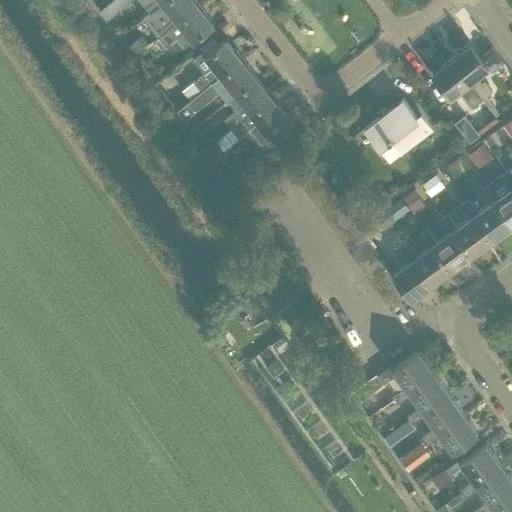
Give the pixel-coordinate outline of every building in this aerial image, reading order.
[(111,0),(100,9),(100,10),(107,20),(108,19),(131,0),(141,0),(151,11),(162,2),(163,3),(166,0),(111,0)] [(151,11),(144,17),(158,35),(159,36),(198,5),(194,0),(166,0),(163,3),(162,2),(151,11)] [(214,24),(198,5),(159,36),(154,40),(161,48),(165,45),(166,46),(177,37),(185,47),(193,40),(214,24)] [(142,34),(128,46),(135,55),(150,44),(142,34)] [(194,81),(184,88),(192,97),(201,90),(202,90),(241,59),(226,40),(206,55),(203,51),(193,58),(205,73),(194,81)] [(472,44),(453,59),(483,98),(492,91),(485,81),(482,83),(477,77),(490,67),(472,44)] [(220,91),(228,100),(256,77),(241,59),(202,90),(209,99),(220,91)] [(433,75),(449,95),(448,96),(454,104),(455,103),(463,113),(483,98),(453,59),(433,75)] [(225,119),(232,127),(232,128),(271,96),(256,77),(228,100),(235,109),(224,118),(225,119)] [(287,115),(271,96),(232,128),(239,137),(250,129),(260,141),(263,142),(266,143),(269,143),(271,142),(284,133),(277,123),(287,115)] [(376,142),(373,144),(386,162),(432,128),(421,113),(418,116),(404,98),(365,127),(376,142)] [(189,101),(179,109),(186,118),(196,109),(189,101)] [(465,114),(455,121),(470,141),(480,133),(465,114)] [(491,135),(485,140),(491,148),(497,143),(491,135)] [(485,143),(470,154),(477,164),(492,153),(485,143)] [(290,167),(296,176),(314,163),(308,154),(290,167)] [(314,163),(296,176),(304,186),(321,173),(314,163)] [(502,173),(489,182),(499,196),(496,199),(511,221),(511,171),(509,168),(502,173)] [(328,182),(321,173),(304,186),(310,195),(328,182)] [(437,175),(424,184),(432,196),(445,186),(437,175)] [(335,192),(328,182),(310,195),(317,204),(335,192)] [(478,211),(475,213),(494,238),(511,225),(511,221),(496,199),(499,196),(489,182),(481,188),(491,202),(478,211)] [(415,190),(404,198),(415,213),(426,205),(415,190)] [(335,192),(317,204),(324,214),(342,201),(335,192)] [(473,253),(494,238),(475,213),(478,211),(468,197),(461,203),(471,217),(457,226),(455,228),(473,253)] [(324,214),(330,223),(348,210),(342,201),(324,214)] [(390,209),(383,213),(387,218),(390,223),(397,218),(390,209)] [(348,210),(330,223),(337,232),(355,219),(348,210)] [(450,232),(438,241),(435,243),(453,268),(473,253),(455,228),(457,226),(448,212),(440,217),(450,232)] [(337,232),(344,242),(362,229),(355,219),(337,232)] [(430,246),(417,256),(414,258),(432,282),(453,268),(435,243),(438,241),(428,227),(420,232),(430,246)] [(368,237),(365,234),(362,229),(344,242),(350,250),(368,237)] [(375,247),(368,237),(350,250),(357,259),(375,247)] [(394,273),(395,275),(401,284),(409,294),(411,297),(432,282),(414,258),(417,256),(407,242),(400,247),(410,262),(394,273)] [(357,259),(363,269),(381,256),(375,247),(357,259)] [(363,269),(370,278),(388,265),(381,256),(363,269)] [(388,265),(370,278),(377,288),(395,275),(394,273),(388,265)] [(383,297),(401,284),(395,275),(377,288),(383,297)] [(391,307),(409,294),(401,284),(383,297),(391,307)] [(383,382),(397,372),(406,385),(409,389),(433,371),(418,350),(394,367),(392,364),(378,375),(377,373),(351,392),(358,403),(385,384),(383,382)] [(277,357),(266,365),(274,376),(285,368),(277,357)] [(448,391),(433,371),(409,389),(406,385),(393,395),(398,402),(412,393),(421,406),(424,409),(448,391)] [(426,413),(436,426),(439,430),(463,412),(448,391),(424,409),(421,406),(408,415),(413,423),(426,413)] [(463,412),(439,430),(436,426),(423,436),(428,443),(441,434),(453,450),(478,432),(463,412)] [(392,429),(383,436),(389,445),(399,438),(392,429)] [(465,466),(474,478),(477,482),(502,465),(486,443),(462,460),(460,457),(446,468),(451,475),(465,466)] [(409,451),(400,457),(408,469),(418,462),(409,451)] [(511,478),(502,465),(477,482),(474,478),(461,488),(467,496),(480,487),(489,500),(492,503),(511,488),(511,478)] [(445,467),(431,477),(439,488),(453,478),(451,475),(446,468),(445,467)] [(487,511),(494,507),(497,511),(511,511),(511,488),(492,503),(489,500),(476,509),(477,511),(487,511)]
